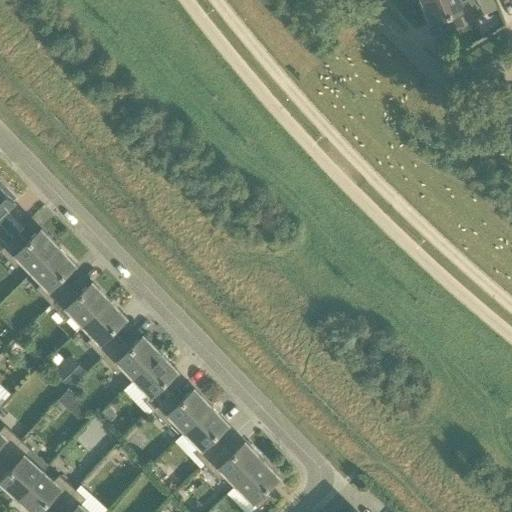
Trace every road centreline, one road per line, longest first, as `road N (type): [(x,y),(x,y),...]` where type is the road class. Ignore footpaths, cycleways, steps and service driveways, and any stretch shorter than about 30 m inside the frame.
road 1 (residential): [(0,139),(312,468),(287,511)]
road 2 (tertiary): [(189,0),(270,107),(336,176),(459,296),(511,336)]
road 3 (tertiary): [(511,310),(335,138),(217,0)]
road 4 (residential): [(490,72),(457,79),(420,63),(361,0)]
